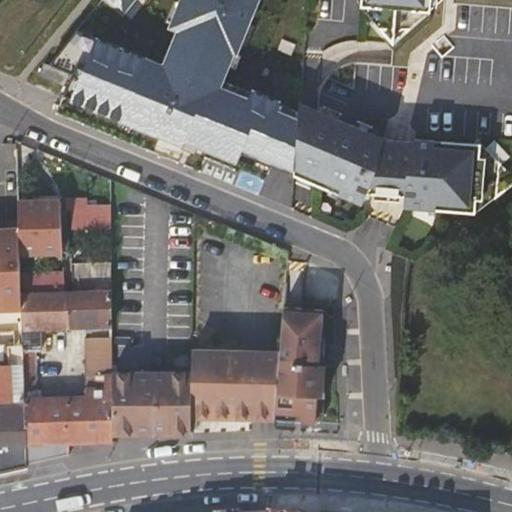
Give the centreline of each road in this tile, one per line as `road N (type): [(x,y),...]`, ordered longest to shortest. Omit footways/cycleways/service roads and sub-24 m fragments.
road 1 (residential): [(0,103),(346,258),(369,297),(377,468)]
road 2 (unknown): [(91,490),(154,351),(161,226)]
road 3 (secondary): [(174,476),(378,486)]
road 4 (secondary): [(377,468),(278,462),(174,476)]
road 5 (unknown): [(311,49),(128,2)]
road 6 (secondary): [(0,509),(174,476)]
road 7 (secondary): [(495,491),(377,468)]
